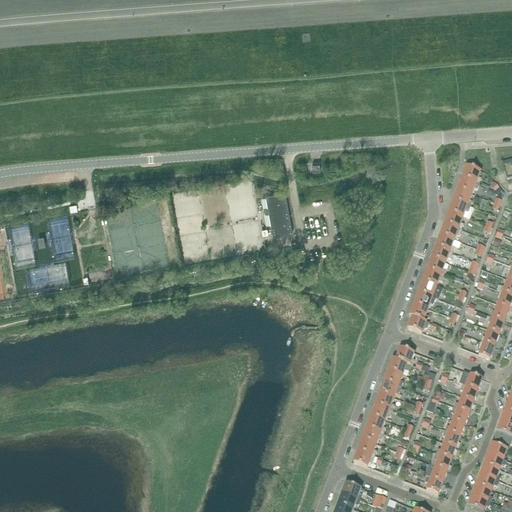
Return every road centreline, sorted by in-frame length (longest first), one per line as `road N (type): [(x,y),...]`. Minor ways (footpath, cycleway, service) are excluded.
road 1 (unclassified): [(0,174),(429,139)]
road 2 (residential): [(388,334),(433,214),(429,139)]
road 3 (residential): [(336,470),(388,334)]
road 4 (residential): [(499,376),(449,511)]
road 5 (residential): [(449,511),(336,470)]
